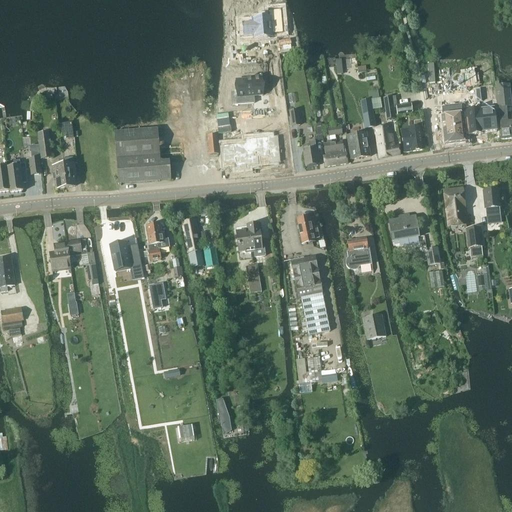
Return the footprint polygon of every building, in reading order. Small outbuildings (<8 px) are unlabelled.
[(261,18),(251,19),(252,30),(261,29),(262,32),(276,30),(276,28),(285,27),(283,6),(272,8),(273,14),(260,15),(261,18)] [(237,93),(232,94),(233,106),(252,104),(252,100),(254,100),(254,98),(263,97),(261,80),(236,82),(237,93)] [(511,112),(507,113),(507,109),(511,108),(511,104),(510,86),(496,87),(502,140),(511,138),(511,112)] [(384,98),(387,121),(397,120),(396,116),(397,116),(396,106),(397,106),(396,97),(384,98)] [(382,109),(381,99),(371,100),(361,102),(365,130),(376,128),(373,111),(382,109)] [(396,106),(397,116),(413,114),(412,104),(397,106),(396,106)] [(461,106),(442,109),(443,116),(442,116),(446,145),(458,143),(457,141),(466,140),(463,113),(462,113),(461,106)] [(298,110),(290,111),(292,127),(300,126),(298,110)] [(494,110),(482,112),(484,133),(497,131),(494,110)] [(481,112),(466,113),(469,135),(484,133),(483,133),(484,133),(482,115),(482,112),(481,112)] [(395,147),(392,126),(376,129),(380,159),(400,156),(398,147),(395,147)] [(335,129),(328,130),(329,137),(336,136),(343,135),(342,127),(335,129)] [(404,154),(424,151),(422,137),(424,136),(423,127),(401,130),(404,154)] [(160,148),(159,135),(158,129),(116,133),(120,185),(171,181),(169,161),(182,160),(181,146),(160,148)] [(49,133),(37,135),(41,160),(53,158),(49,133)] [(352,161),(372,157),(368,134),(348,137),(352,161)] [(280,135),(263,137),(264,154),(268,154),(269,160),(282,159),(280,135)] [(210,156),(219,155),(217,136),(208,136),(210,156)] [(262,137),(246,138),(248,162),(261,161),(260,155),(264,154),(262,137)] [(246,142),(225,144),(227,163),(236,162),(237,169),(248,168),(246,142)] [(316,149),(315,142),(309,143),(310,150),(304,151),(306,167),(319,165),(317,149),(316,149)] [(344,154),(343,142),(324,145),(325,157),(324,157),(326,168),(348,164),(346,153),(344,154)] [(40,158),(29,159),(31,176),(42,175),(40,158)] [(8,169),(7,169),(10,192),(9,193),(9,194),(25,192),(24,184),(28,184),(26,168),(26,164),(20,165),(20,168),(8,169)] [(64,165),(67,188),(75,187),(74,172),(76,172),(75,164),(64,165)] [(58,189),(67,188),(64,165),(53,166),(55,180),(57,180),(58,189)] [(0,193),(9,193),(10,192),(7,169),(8,169),(8,168),(0,168),(0,193)] [(465,211),(463,190),(444,192),(446,210),(447,210),(449,227),(466,225),(464,211),(465,211)] [(498,190),(484,192),(486,210),(487,216),(495,215),(500,215),(498,190)] [(409,218),(409,216),(389,219),(393,243),(419,238),(416,217),(409,218)] [(312,228),(310,217),(297,219),(303,245),(315,243),(314,240),(320,239),(317,227),(312,228)] [(196,220),(183,223),(187,244),(188,253),(189,253),(190,253),(200,251),(201,251),(196,220)] [(259,224),(247,226),(248,232),(249,232),(252,253),(255,253),(255,259),(266,257),(265,248),(263,249),(259,224)] [(149,252),(144,253),(145,258),(149,257),(150,262),(162,260),(160,249),(170,248),(169,239),(165,239),(164,234),(162,234),(161,225),(147,227),(151,252),(149,252)] [(481,228),(466,230),(469,249),(470,249),(481,247),(483,247),(481,228)] [(246,254),(252,253),(249,232),(248,232),(236,234),(239,254),(246,253),(246,254)] [(86,240),(68,243),(70,258),(82,256),(83,263),(84,267),(87,266),(90,266),(88,254),(86,240)] [(368,249),(366,240),(348,243),(349,252),(348,252),(349,259),(348,259),(347,260),(347,262),(347,264),(347,265),(348,268),(353,271),(357,270),(360,267),(372,265),(370,249),(368,249)] [(70,258),(68,243),(53,245),(55,255),(50,256),(53,273),(72,270),(70,258)] [(126,244),(110,247),(116,274),(116,273),(116,271),(130,268),(131,271),(131,270),(131,268),(141,266),(144,279),(142,279),(142,280),(145,279),(138,245),(127,248),(126,244)] [(216,245),(205,247),(207,268),(218,266),(216,245)] [(439,248),(423,251),(424,259),(427,258),(428,267),(439,265),(440,270),(445,269),(444,260),(441,260),(439,248)] [(330,332),(315,257),(292,262),(299,299),(301,298),(309,336),(330,332)] [(0,270),(7,270),(7,268),(13,267),(12,258),(0,259),(0,270)] [(90,266),(87,266),(89,282),(93,281),(94,286),(99,285),(96,265),(90,266)] [(251,294),(263,292),(258,266),(247,268),(251,294)] [(7,270),(0,270),(0,283),(15,281),(13,267),(7,268),(7,270)] [(15,281),(0,283),(0,289),(1,289),(1,293),(9,292),(8,288),(16,287),(15,281)] [(163,285),(150,287),(154,310),(162,308),(161,301),(166,300),(163,285)] [(493,290),(486,291),(488,299),(495,298),(493,290)] [(22,309),(1,312),(3,325),(4,330),(23,328),(22,322),(24,322),(22,309)] [(363,319),(367,341),(386,338),(382,315),(363,319)] [(22,336),(12,338),(13,344),(15,343),(16,348),(22,346),(21,341),(23,341),(22,336)] [(179,377),(178,371),(165,373),(166,379),(179,377)] [(193,426),(178,428),(180,439),(195,437),(193,426)]
